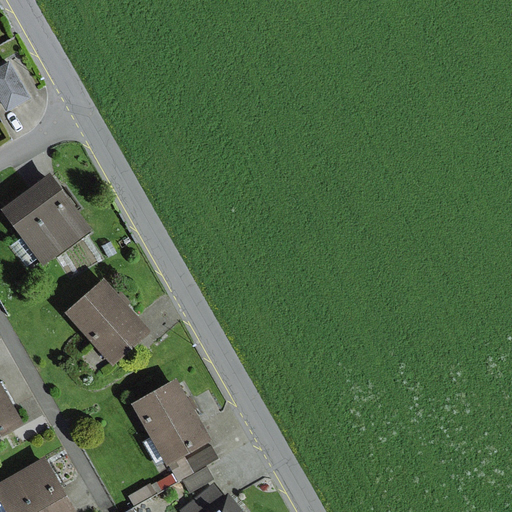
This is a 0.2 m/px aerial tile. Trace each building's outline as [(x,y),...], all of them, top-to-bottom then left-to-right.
[(28,101),(8,64),(0,68),(0,106),(4,114),(28,101)] [(54,169),(3,205),(45,263),(96,227),(54,169)] [(67,309),(115,363),(155,328),(107,274),(67,309)] [(0,437),(27,422),(0,373),(0,437)] [(180,375),(134,401),(153,434),(144,439),(159,464),(168,459),(169,462),(186,453),(215,436),(180,375)] [(213,444),(188,458),(196,470),(220,456),(213,444)] [(48,453),(0,481),(0,511),(78,511),(81,510),(48,453)] [(196,470),(188,458),(186,453),(169,462),(179,480),(196,470)] [(209,465),(184,479),(191,492),(216,477),(209,465)] [(181,510),(182,511),(247,511),(230,491),(227,494),(216,481),(181,510)]
